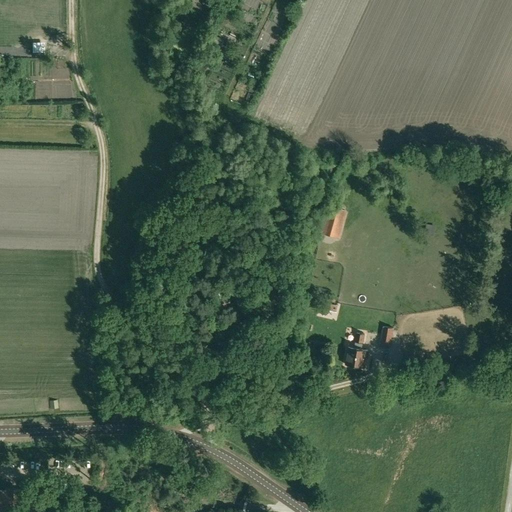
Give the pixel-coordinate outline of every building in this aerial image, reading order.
[(214,56),(207,52),(201,63),(209,67),(214,56)] [(328,206),(320,233),(337,238),(345,211),(328,206)] [(273,290),(269,303),(282,306),(285,294),(273,290)] [(323,302),(322,309),(335,312),(337,305),(323,302)] [(384,326),(380,346),(390,348),(394,328),(384,326)] [(355,342),(363,343),(365,334),(357,333),(355,342)] [(368,350),(362,349),(349,347),(345,364),(364,368),(368,350)] [(59,400),(50,400),(50,408),(58,408),(59,400)] [(7,492),(0,491),(0,509),(6,510),(18,511),(38,511),(40,494),(19,492),(20,490),(8,490),(7,492)]
